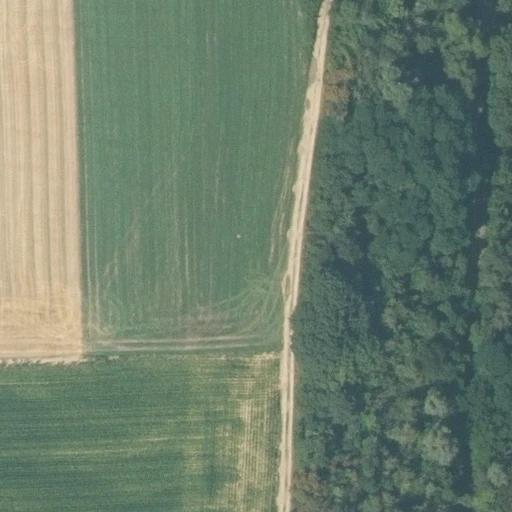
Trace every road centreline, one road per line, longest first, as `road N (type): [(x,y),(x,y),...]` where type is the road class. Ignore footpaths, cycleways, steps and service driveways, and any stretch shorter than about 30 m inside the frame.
road 1 (track): [(278,511),(292,234),(327,0)]
road 2 (unclassified): [(464,511),(486,0)]
